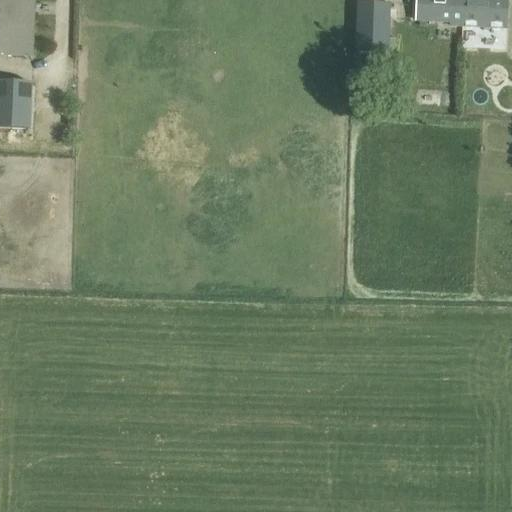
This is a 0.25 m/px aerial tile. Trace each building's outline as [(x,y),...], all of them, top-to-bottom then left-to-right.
[(32,59),(34,0),(0,0),(0,57),(9,58),(9,64),(21,65),(21,58),(32,59)] [(463,28),(464,0),(417,0),(417,7),(418,7),(417,22),(451,23),(451,27),(463,28)] [(464,0),(463,28),(506,30),(507,0),(464,0)] [(389,6),(358,5),(356,52),(388,53),(389,6)] [(0,82),(0,128),(29,130),(31,84),(0,82)]
